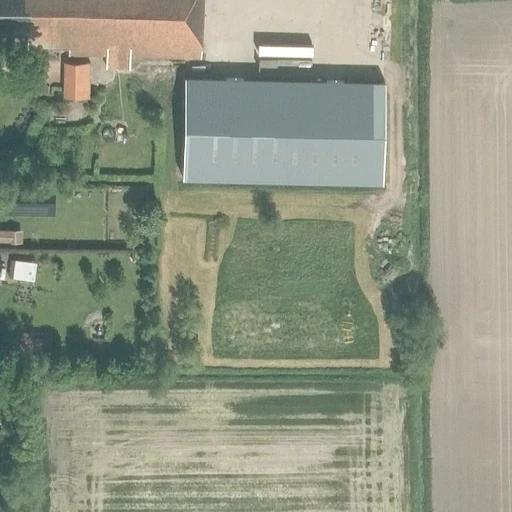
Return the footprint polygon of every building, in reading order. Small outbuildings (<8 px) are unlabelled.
[(69,56),(201,60),(202,0),(0,0),(0,31),(27,32),(27,47),(69,49),(69,56)] [(89,98),(90,62),(65,62),(64,98),(89,98)] [(184,74),(182,176),(385,180),(386,78),(184,74)] [(4,187),(4,216),(51,216),(52,188),(4,187)] [(0,230),(0,243),(22,244),(22,230),(0,230)] [(36,264),(10,261),(8,278),(12,278),(12,279),(34,281),(36,264)]
